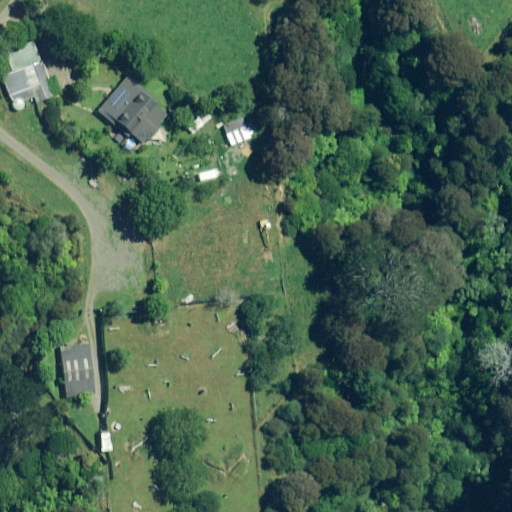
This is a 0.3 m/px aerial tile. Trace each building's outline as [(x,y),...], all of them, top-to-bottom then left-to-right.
[(53,97),(35,45),(7,55),(13,72),(3,76),(16,112),(26,108),(24,101),(35,97),(37,103),(53,97)] [(151,96),(129,77),(99,112),(115,126),(118,122),(145,146),(170,117),(148,98),(151,96)] [(242,129),(237,120),(225,127),(230,136),(242,129)] [(137,275),(129,277),(133,296),(140,295),(137,275)] [(96,394),(90,345),(61,349),(67,397),(96,394)] [(110,433),(99,435),(102,452),(112,451),(110,433)]
